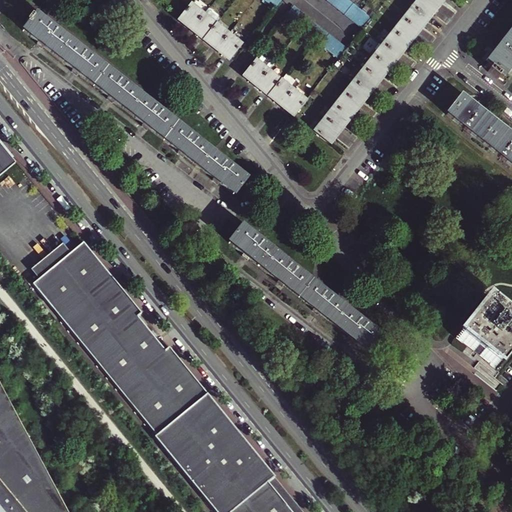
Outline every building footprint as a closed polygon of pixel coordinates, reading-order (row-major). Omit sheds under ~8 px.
[(261,0),(273,9),(278,0),(261,0)] [(371,19),(347,0),(324,0),(362,30),(371,19)] [(428,20),(437,8),(426,0),(418,0),(412,8),(428,20)] [(426,0),(437,8),(443,0),(426,0)] [(177,20),(191,30),(203,14),(190,4),(177,20)] [(338,61),(347,49),(293,6),(284,18),(338,61)] [(220,18),(207,8),(203,14),(215,24),(219,19),(220,18)] [(417,33),(428,20),(412,8),(402,21),(417,33)] [(191,30),(203,40),(215,24),(203,14),(191,30)] [(43,48),(58,60),(70,44),(50,29),(53,24),(46,18),(43,23),(35,17),(33,19),(31,17),(26,23),(28,25),(23,32),(38,44),(36,46),(42,50),(43,48)] [(407,46),(417,33),(402,21),(392,33),(407,46)] [(203,40),(216,50),(228,34),(215,24),(203,40)] [(499,77),(502,79),(511,66),(511,30),(485,66),(490,70),(488,73),(496,79),(499,77)] [(382,46),(398,58),(407,46),(392,33),(382,46)] [(216,50),(228,60),(241,44),(228,34),(216,50)] [(94,87),(105,71),(70,44),(58,60),(73,71),(71,73),(77,77),(78,75),(94,87)] [(372,58),(388,70),(398,58),(382,46),(372,58)] [(363,70),(378,83),(388,70),(372,58),(363,70)] [(243,77),(256,87),(268,71),(255,62),(243,77)] [(353,83),(368,95),(378,83),(363,70),(353,83)] [(129,114),(140,98),(105,71),(94,87),(108,98),(107,100),(112,104),(114,102),(129,114)] [(256,87),(269,97),(281,82),(268,71),(256,87)] [(269,97),(281,107),(293,92),(281,82),(269,97)] [(343,96),(358,108),(368,95),(353,83),(343,96)] [(281,107),(293,116),(303,104),(305,101),(293,92),(281,107)] [(348,120),(358,108),(343,96),(333,108),(348,120)] [(164,141),(176,126),(140,98),(129,114),(144,125),(142,127),(148,132),(149,129),(164,141)] [(481,144),(494,127),(480,116),(471,109),(458,98),(444,115),(481,144)] [(480,116),(481,115),(473,107),(471,109),(480,116)] [(339,132),(348,120),(333,108),(324,120),(339,132)] [(329,145),(339,132),(324,120),(314,133),(329,145)] [(200,168),(211,153),(176,126),(164,141),(180,153),(178,155),(183,159),(185,157),(200,168)] [(481,144),(511,168),(511,141),(508,138),(494,127),(481,144)] [(14,158),(0,141),(0,144),(12,159),(14,158)] [(0,175),(16,163),(12,159),(0,144),(0,175)] [(234,195),(246,180),(211,153),(200,168),(214,179),(212,181),(217,185),(219,183),(234,195)] [(263,270),(275,255),(240,229),(228,243),(244,255),(242,257),(248,261),(249,259),(263,270)] [(39,279),(32,285),(156,436),(154,438),(214,511),(292,511),(268,482),(275,477),(274,475),(239,433),(223,414),(199,384),(180,360),(169,348),(165,351),(138,317),(142,314),(123,291),(83,243),(71,253),(39,279)] [(71,253),(63,244),(31,270),(39,279),(71,253)] [(299,298),(311,283),(275,255),(263,270),(279,283),(278,284),(283,288),(284,287),(299,298)] [(334,325),(346,310),(311,283),(299,298),(314,310),(313,312),(319,316),(320,314),(334,325)] [(455,340),(496,372),(511,351),(511,321),(485,301),(455,340)] [(355,341),(370,353),(382,337),(346,310),(334,325),(349,337),(348,338),(354,343),(355,341)] [(0,438),(19,423),(0,388),(0,438)] [(393,409),(389,407),(397,396),(388,390),(380,402),(392,411),(393,409)] [(389,407),(393,409),(401,399),(397,396),(389,407)] [(375,430),(380,434),(392,418),(387,414),(375,430)] [(67,511),(19,423),(0,438),(0,481),(25,511),(67,511)] [(283,486),(275,477),(268,482),(292,511),(304,511),(302,509),(283,486)] [(0,511),(25,511),(0,481),(0,511)]
